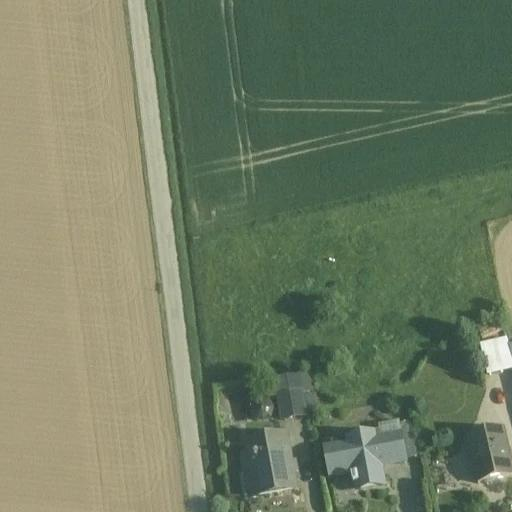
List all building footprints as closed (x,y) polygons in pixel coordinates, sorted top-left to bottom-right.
[(511,365),(508,347),(484,353),(489,377),(511,371),(511,365)] [(305,398),(314,396),(311,376),(267,382),(270,402),(279,401),(305,398)] [(305,398),(279,401),(282,425),(309,421),(305,398)] [(410,425),(397,428),(397,429),(399,439),(400,439),(404,462),(416,460),(410,425)] [(396,428),(379,432),(380,436),(349,442),(350,448),(331,452),(332,460),(327,461),(330,479),(355,474),(356,480),(353,481),(354,487),(357,486),(358,492),(382,487),(378,467),(404,462),(400,439),(399,439),(397,429),(396,429),(396,428)] [(511,471),(503,431),(466,440),(477,486),(483,484),(486,487),(491,486),(493,482),(511,477),(511,471)] [(280,440),(247,447),(249,459),(283,453),(280,440)] [(249,459),(243,461),(245,475),(252,474),(255,488),(262,487),(264,500),(281,497),(281,493),(294,490),(287,453),(249,459)]
